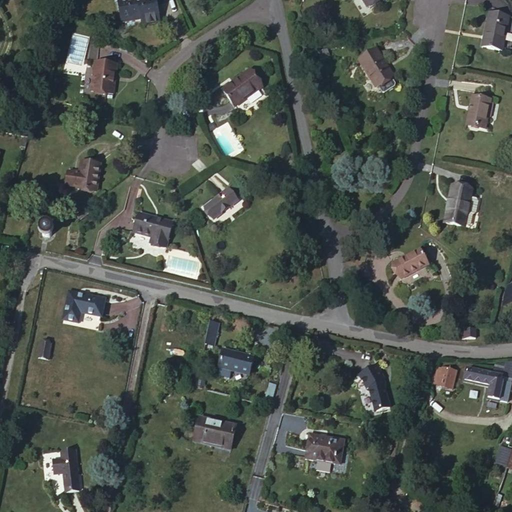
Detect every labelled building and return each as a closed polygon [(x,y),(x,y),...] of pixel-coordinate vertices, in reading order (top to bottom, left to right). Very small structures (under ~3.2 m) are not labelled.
[(108,2),(111,25),(132,22),(133,27),(149,25),(146,3),(132,5),(131,0),(120,0),(121,1),(116,1),(108,2)] [(350,0),(357,9),(372,0),(350,0)] [(502,43),(510,9),(492,5),(484,40),(502,43)] [(372,51),(355,65),(371,89),(387,76),(372,51)] [(112,73),(90,68),(82,95),(105,100),(112,73)] [(245,74),(220,92),(230,107),(255,88),(245,74)] [(485,125),(491,99),(473,96),(466,121),(485,125)] [(78,185),(77,192),(77,195),(95,195),(96,169),(79,168),(78,178),(78,185)] [(63,191),(77,192),(78,185),(72,185),(72,178),(65,177),(63,191)] [(452,181),(445,217),(462,220),(470,184),(452,181)] [(223,187),(198,205),(206,218),(232,200),(223,187)] [(144,246),(161,246),(164,220),(128,218),(126,238),(145,239),(144,246)] [(52,236),(53,234),(52,232),(51,230),(49,229),(47,228),(45,228),(43,229),(42,231),(41,233),(41,235),(42,237),(43,239),(45,240),(47,240),(49,239),(51,238),(52,236)] [(391,263),(402,278),(426,263),(416,248),(391,263)] [(76,299),(69,324),(84,328),(86,319),(108,324),(112,309),(76,299)] [(221,346),(226,325),(218,324),(212,340),(211,343),(221,346)] [(469,340),(482,340),(482,330),(469,329),(469,340)] [(50,356),(52,341),(41,339),(39,354),(50,356)] [(232,352),(229,358),(245,364),(248,358),(232,352)] [(245,364),(229,358),(225,371),(255,382),(262,363),(248,358),(245,364)] [(394,408),(388,379),(389,378),(382,365),(364,374),(372,388),(374,387),(379,411),(394,408)] [(457,374),(437,368),(432,385),(452,391),(457,374)] [(470,372),(466,386),(488,392),(484,405),(508,412),(511,397),(511,393),(497,389),(499,380),(470,372)] [(205,415),(198,441),(234,451),(241,424),(205,415)] [(342,463),(347,440),(311,433),(305,456),(342,463)] [(67,494),(79,491),(73,452),(61,452),(61,456),(54,459),(57,471),(64,471),(67,494)]
